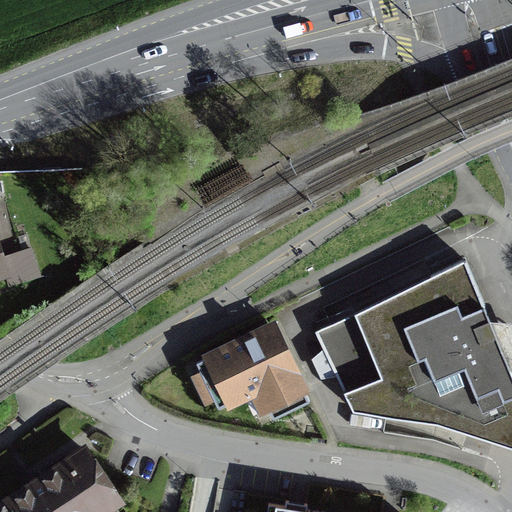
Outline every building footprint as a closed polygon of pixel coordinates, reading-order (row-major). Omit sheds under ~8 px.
[(511,378),(463,264),(315,337),(351,411),(439,425),(511,450),(511,378)] [(274,327),(197,363),(218,408),(258,389),(272,419),(309,402),(274,327)] [(110,511),(119,506),(80,445),(0,494),(0,511),(110,511)] [(259,498),(294,504),(297,488),(247,478),(242,503),(258,506),(259,498)] [(256,511),(326,511),(327,510),(294,504),(259,498),(258,506),(256,511)]
